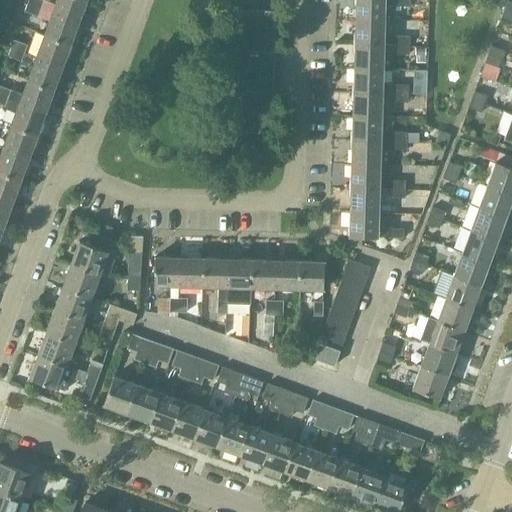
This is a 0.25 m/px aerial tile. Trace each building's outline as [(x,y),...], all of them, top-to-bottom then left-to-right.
[(41,0),(30,0),(29,4),(42,9),(44,1),(41,0)] [(88,1),(86,0),(58,0),(54,14),(80,23),(88,1)] [(385,22),(386,0),(358,0),(357,21),(385,22)] [(29,4),(26,12),(39,17),(42,9),(29,4)] [(511,21),(511,12),(506,10),(503,18),(511,21)] [(240,52),(240,71),(270,73),(271,53),(276,53),(277,12),(247,11),(245,52),(240,52)] [(46,36),(72,46),(80,23),(54,14),(46,36)] [(385,46),(385,22),(357,21),(357,45),(385,46)] [(37,59),(63,69),(72,46),(46,36),(37,59)] [(397,46),(410,47),(411,38),(397,38),(397,46)] [(15,41),(13,49),(26,54),(28,46),(15,41)] [(385,46),(357,45),(356,69),(384,70),(385,54),(410,55),(410,47),(397,46),(385,46)] [(489,56),(502,60),(505,52),(492,47),(489,56)] [(23,62),(26,54),(13,49),(10,57),(23,62)] [(499,68),(502,60),(489,56),(486,63),(499,68)] [(55,91),(63,69),(37,59),(29,82),(55,91)] [(384,70),(356,69),(355,93),(409,94),(409,86),(384,85),(384,70)] [(270,73),(240,71),(239,92),(244,92),(243,134),(274,134),(275,93),(270,93),(270,73)] [(47,114),(55,91),(29,82),(24,95),(12,91),(9,99),(21,103),(21,104),(47,114)] [(0,95),(9,99),(12,91),(0,86),(0,95)] [(472,101),(485,106),(489,97),(476,92),(472,101)] [(355,117),(383,118),(383,102),(409,103),(409,94),(355,93),(355,117)] [(0,104),(6,107),(9,99),(0,95),(0,104)] [(21,103),(9,99),(6,107),(18,111),(12,127),(38,136),(47,114),(21,104),(21,103)] [(483,113),(485,106),(472,101),(470,108),(483,113)] [(382,141),(383,118),(355,117),(354,141),(382,141)] [(30,159),(38,136),(12,127),(5,148),(4,150),(30,159)] [(394,142),(408,142),(408,134),(394,133),(394,142)] [(382,141),(354,141),(353,165),(381,166),(382,141)] [(407,151),(408,142),(394,142),(393,151),(407,151)] [(0,173),(22,182),(30,159),(4,150),(0,160),(0,173)] [(447,171),(460,175),(463,168),(450,163),(447,171)] [(489,264),(481,286),(511,202),(511,168),(496,163),(488,186),(511,194),(511,202),(506,218),(498,241),(489,264)] [(353,189),(381,189),(381,166),(353,165),(353,189)] [(460,175),(447,171),(444,179),(457,184),(460,175)] [(22,182),(0,173),(0,199),(14,204),(22,182)] [(392,181),(393,190),(406,190),(406,182),(392,181)] [(479,208),(506,218),(511,202),(511,194),(488,186),(479,208)] [(406,190),(393,190),(381,189),(353,189),(352,213),(380,213),(381,198),(406,199),(406,190)] [(14,204),(0,199),(0,225),(5,227),(14,204)] [(430,216),(443,221),(446,213),(433,208),(430,216)] [(471,231),(498,241),(506,218),(479,208),(471,231)] [(380,229),(380,213),(352,213),(351,238),(379,239),(379,238),(391,238),(391,239),(405,239),(405,230),(380,229)] [(443,221),(430,216),(427,224),(440,229),(443,221)] [(463,254),(489,264),(498,241),(471,231),(463,254)] [(72,265),(100,275),(101,274),(109,277),(121,245),(88,233),(84,244),(80,243),(72,265)] [(414,261),(427,266),(430,258),(417,253),(414,261)] [(131,254),(130,272),(142,273),(143,254),(131,254)] [(455,276),(481,286),(489,264),(463,254),(455,276)] [(181,286),(181,258),(156,257),(155,285),(172,285),(171,313),(179,313),(179,299),(180,286),(181,286)] [(204,286),(205,259),(181,258),(181,286),(204,286)] [(205,259),(204,286),(219,287),(219,314),(227,314),(228,300),(228,287),(229,259),(205,259)] [(252,288),(253,260),(229,259),(228,287),(252,288)] [(276,289),(277,261),(253,260),(252,288),(276,289)] [(346,271),(367,279),(371,268),(350,260),(346,271)] [(277,261),(276,289),(300,289),(301,262),(277,261)] [(424,274),(427,266),(414,261),(411,269),(424,274)] [(301,262),(300,289),(324,290),(325,263),(301,262)] [(92,298),(100,275),(72,265),(64,287),(92,298)] [(367,279),(346,271),(342,282),(364,290),(367,279)] [(142,273),(130,272),(129,291),(141,292),(142,273)] [(446,299),(473,308),(481,286),(455,276),(446,299)] [(338,292),(360,300),(364,290),(342,282),(338,292)] [(92,298),(64,287),(56,310),(84,320),(92,298)] [(334,302),(356,310),(360,300),(338,292),(334,302)] [(397,307),(410,312),(413,303),(401,298),(397,307)] [(188,299),(179,299),(179,313),(188,313),(188,299)] [(438,322),(465,332),(473,308),(446,299),(438,322)] [(237,300),(228,300),(227,314),(236,314),(237,300)] [(275,315),(276,301),(267,301),(267,315),(265,315),(264,337),(274,337),(275,315)] [(275,315),(284,316),(284,301),(276,301),(275,315)] [(315,302),(315,317),(324,317),(324,302),(315,302)] [(331,313),(352,321),(356,310),(334,302),(331,313)] [(105,322),(118,326),(120,321),(133,326),(137,315),(112,305),(105,322)] [(407,319),(410,312),(397,307),(395,314),(407,319)] [(47,332),(75,343),(84,320),(56,310),(47,332)] [(327,323),(349,331),(352,321),(331,313),(327,323)] [(219,314),(218,333),(226,336),(227,326),(227,317),(227,314),(219,314)] [(465,332),(438,322),(429,319),(421,340),(430,344),(457,354),(465,332)] [(111,343),(118,326),(105,322),(99,339),(111,343)] [(323,333),(345,341),(349,331),(327,323),(323,333)] [(67,365),(75,343),(47,332),(39,354),(67,365)] [(319,344),(341,352),(345,341),(323,333),(319,344)] [(146,364),(154,342),(133,334),(128,350),(137,353),(134,360),(146,364)] [(174,350),(154,342),(146,364),(157,368),(160,361),(169,365),(174,350)] [(381,351),(394,356),(397,348),(384,343),(381,351)] [(335,367),(341,352),(319,344),(314,360),(335,367)] [(422,366),(449,376),(457,354),(430,344),(422,366)] [(191,381),(199,358),(179,351),(173,366),(182,369),(179,377),(191,381)] [(394,356),(381,351),(378,359),(391,364),(394,356)] [(67,365),(39,354),(30,378),(58,389),(59,386),(64,388),(67,378),(63,376),(67,365)] [(220,366),(199,358),(191,381),(202,385),(205,378),(214,381),(220,366)] [(86,378),(97,383),(104,365),(93,361),(86,378)] [(440,399),(449,376),(422,366),(413,389),(440,399)] [(236,397),(244,375),(224,367),(218,383),(227,386),(225,393),(236,397)] [(265,382),(244,375),(236,397),(247,401),(250,394),(259,398),(265,382)] [(91,400),(97,383),(86,378),(79,396),(91,400)] [(128,414),(138,387),(114,378),(104,406),(128,414)] [(281,414),(289,391),(269,384),(263,399),(272,402),(269,409),(281,414)] [(150,423),(160,395),(138,387),(128,414),(150,423)] [(310,399),(289,391),(281,414),(293,418),(295,411),(304,414),(310,399)] [(160,395),(150,423),(173,431),(183,403),(160,395)] [(326,430),(334,408),(314,401),(308,416),(317,419),(315,426),(326,430)] [(195,439),(205,411),(183,403),(173,431),(195,439)] [(334,408),(326,430),(337,434),(340,427),(349,430),(355,415),(334,408)] [(205,411),(195,439),(218,447),(228,420),(205,411)] [(240,456),(250,428),(237,423),(239,419),(229,415),(228,420),(218,447),(240,456)] [(369,446),(377,424),(359,417),(353,432),(358,434),(356,441),(369,446)] [(377,424),(369,446),(383,451),(386,441),(420,454),(425,441),(377,424)] [(263,464),(273,436),(250,428),(240,456),(263,464)] [(285,472),(295,444),(273,436),(263,464),(285,472)] [(308,480),(318,453),(295,444),(285,472),(308,480)] [(328,488),(338,460),(318,453),(308,480),(328,488)] [(338,460),(328,488),(351,496),(361,468),(338,460)] [(0,491),(22,500),(32,475),(0,463),(0,491)] [(393,511),(398,511),(413,473),(390,464),(385,477),(383,477),(373,504),(393,511)] [(361,468),(351,496),(373,504),(383,477),(361,468)] [(0,511),(18,511),(22,500),(0,491),(0,511)] [(68,499),(63,511),(74,511),(78,501),(68,499)] [(109,511),(86,503),(83,511),(109,511)]
